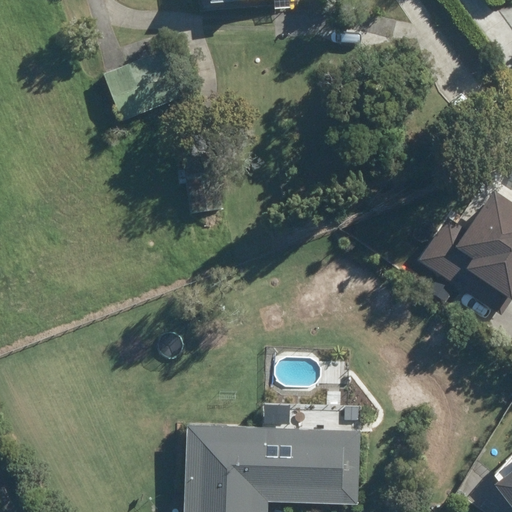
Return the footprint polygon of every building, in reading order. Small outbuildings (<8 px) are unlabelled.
[(163,50),(103,73),(120,120),(180,97),(163,50)] [(183,163),(190,213),(221,208),(215,158),(183,163)] [(511,210),(485,192),(457,233),(439,220),(416,255),(411,263),(494,317),(504,302),(502,301),(511,285),(511,210)] [(451,297),(445,306),(455,314),(462,304),(451,297)] [(349,433),(176,427),(172,511),(257,511),(258,503),(347,506),(349,433)] [(511,511),(511,456),(506,460),(511,466),(486,485),(507,511),(511,511)]
